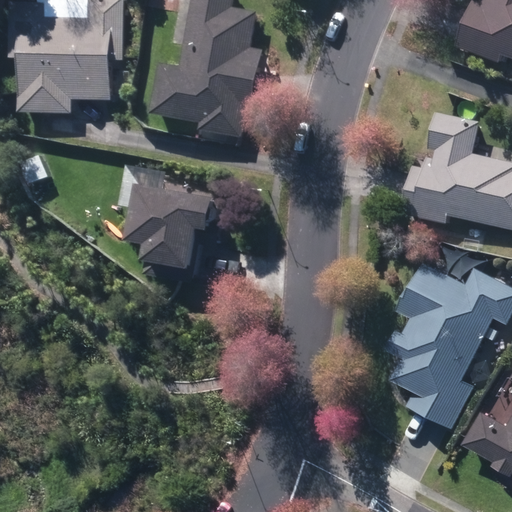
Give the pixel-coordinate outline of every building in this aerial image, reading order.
[(18,116),(73,117),(73,104),(111,104),(112,55),(126,55),(127,0),(100,0),(90,0),(90,21),(48,21),(48,6),(11,5),(10,62),(19,62),(18,116)] [(201,133),(243,141),(248,114),(253,115),(264,54),(251,51),(258,16),(232,11),(234,0),(193,0),(180,71),(161,68),(152,116),(203,126),(201,133)] [(501,59),(511,62),(511,0),(493,0),(492,4),(485,1),(482,8),(471,4),(456,49),(499,64),(501,59)] [(436,119),(425,173),(412,169),(402,218),(447,227),(449,220),(511,232),(511,165),(474,157),(479,128),(468,125),(436,119)] [(145,277),(195,286),(198,270),(192,269),(198,233),(211,236),(217,202),(138,189),(129,246),(146,249),(143,266),(146,266),(145,277)] [(462,249),(480,253),(484,237),(466,233),(462,249)] [(407,410),(455,434),(477,391),(464,384),(496,322),(509,329),(511,323),(511,289),(475,271),(467,288),(422,266),(398,314),(412,321),(404,338),(396,334),(386,353),(402,362),(391,384),(414,396),(407,410)] [(163,293),(173,299),(178,288),(169,283),(163,293)] [(489,341),(494,344),(498,335),(494,333),(489,341)] [(511,421),(507,430),(483,415),(464,446),(496,466),(493,469),(510,479),(511,476),(511,421)]
